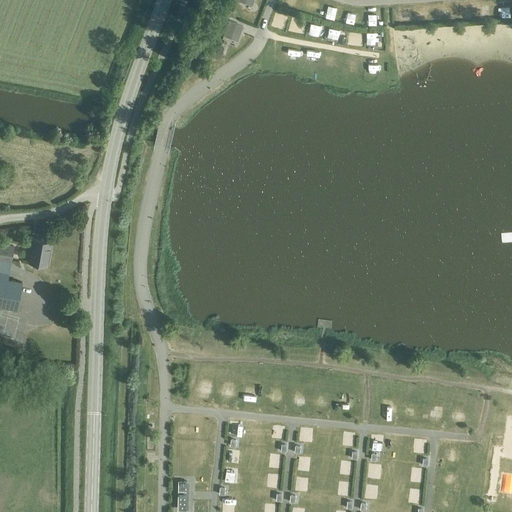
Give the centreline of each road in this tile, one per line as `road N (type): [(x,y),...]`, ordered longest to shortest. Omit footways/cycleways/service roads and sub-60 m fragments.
road 1 (tertiary): [(92,511),(103,194)]
road 2 (tertiary): [(103,194),(164,0)]
